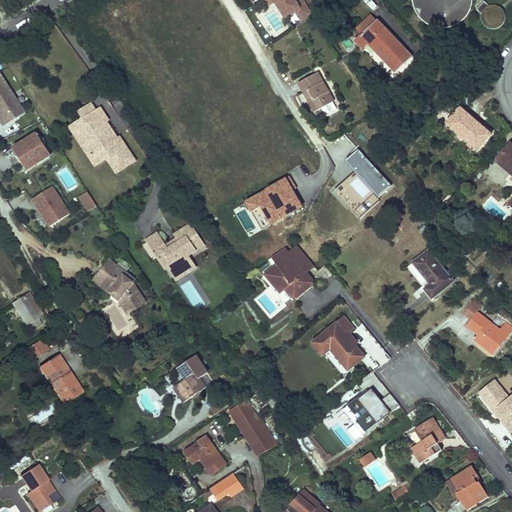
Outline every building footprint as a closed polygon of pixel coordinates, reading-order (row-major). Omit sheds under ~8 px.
[(298,5),(295,0),(279,0),(286,11),(298,5)] [(413,0),(414,3),(415,7),(417,11),(420,16),(423,19),(427,22),(433,25),(439,27),(444,27),(451,26),(456,24),(461,21),(463,19),(466,16),(469,13),(471,8),(472,4),(473,1),(472,0),(413,0)] [(490,4),(485,0),(477,9),(482,13),(481,17),(482,20),(483,23),(486,26),(489,28),(492,29),(496,29),(498,28),(501,27),(503,25),(505,22),(506,19),(506,15),(505,12),(504,10),(502,8),(500,5),(497,4),(493,4),(490,4)] [(413,57),(378,20),(362,34),(370,43),(383,57),(386,55),(388,58),(386,60),(397,72),(413,57)] [(370,43),(362,34),(356,39),(364,48),(370,43)] [(318,72),(300,82),(316,112),(334,102),(318,72)] [(1,75),(0,75),(0,112),(5,120),(1,121),(6,129),(28,115),(1,75)] [(84,119),(88,116),(97,110),(92,103),(79,112),(84,119)] [(109,133),(114,131),(108,122),(110,121),(100,107),(97,110),(88,116),(92,121),(81,129),(91,145),(89,151),(93,157),(101,158),(106,155),(108,159),(118,173),(136,161),(120,136),(118,137),(113,140),(109,133)] [(492,134),(460,108),(447,123),(479,149),(492,134)] [(388,120),(383,111),(372,117),(377,126),(388,120)] [(96,166),(108,159),(106,155),(101,158),(93,157),(89,151),(91,145),(81,129),(92,121),(88,116),(84,119),(70,127),(96,166)] [(118,137),(114,131),(109,133),(113,140),(118,137)] [(356,218),(392,186),(344,132),(331,144),(355,171),(332,192),(356,218)] [(27,170),(51,155),(38,133),(13,148),(22,162),(27,170)] [(499,158),(511,169),(511,144),(511,143),(499,158)] [(22,162),(13,148),(6,153),(14,166),(22,162)] [(511,169),(499,158),(496,161),(511,174),(511,169)] [(286,175),(241,198),(247,208),(238,212),(249,233),(302,206),(286,175)] [(72,214),(53,186),(31,201),(50,229),(72,214)] [(97,207),(87,191),(80,196),(90,212),(97,207)] [(169,249),(167,245),(159,233),(146,241),(159,260),(166,255),(169,258),(169,268),(168,269),(169,270),(185,269),(194,262),(190,255),(206,245),(192,224),(175,235),(177,238),(180,242),(169,249)] [(177,238),(167,245),(169,249),(180,242),(177,238)] [(290,253),(286,248),(272,257),(278,265),(272,270),(270,272),(269,275),(270,278),(282,293),(287,289),(292,295),(301,287),(311,278),(306,272),(315,266),(299,246),(290,253)] [(429,250),(414,262),(429,281),(430,280),(433,284),(427,289),(434,298),(454,281),(429,250)] [(165,270),(168,269),(169,268),(169,258),(166,255),(159,260),(165,270)] [(110,260),(96,279),(113,292),(115,289),(123,295),(119,299),(129,313),(136,308),(135,306),(145,300),(133,282),(132,283),(128,279),(131,276),(110,260)] [(185,269),(169,270),(177,281),(198,267),(194,262),(185,269)] [(312,280),(311,278),(301,287),(292,295),(293,296),(298,296),(312,285),(312,280)] [(94,281),(119,299),(123,295),(115,289),(113,292),(96,279),(94,281)] [(264,291),(256,299),(270,315),(279,307),(264,291)] [(43,315),(29,293),(25,296),(39,318),(43,315)] [(39,318),(25,296),(14,303),(28,325),(39,318)] [(147,302),(145,300),(135,306),(136,308),(147,302)] [(477,313),(468,325),(473,330),(477,325),(482,329),(478,334),(474,339),(494,355),(511,332),(511,326),(506,322),(499,330),(477,313)] [(349,341),(353,338),(350,334),(356,330),(346,317),(315,343),(324,354),(326,353),(344,375),(365,357),(356,346),(354,343),(352,344),(349,341)] [(43,324),(39,318),(28,325),(32,331),(43,324)] [(473,330),(478,334),(482,329),(477,325),(473,330)] [(354,337),(353,338),(349,341),(352,344),(354,343),(356,346),(359,343),(354,337)] [(49,350),(42,339),(39,341),(36,343),(25,350),(32,361),(34,359),(49,350)] [(50,373),(46,376),(64,404),(83,392),(75,380),(72,381),(69,377),(72,375),(59,355),(44,364),(50,373)] [(208,373),(197,355),(179,367),(186,379),(175,387),(185,402),(207,388),(200,378),(208,373)] [(44,364),(40,367),(46,376),(50,373),(44,364)] [(495,380),(480,392),(511,431),(511,375),(511,376),(511,375),(511,396),(510,398),(495,380)] [(371,387),(327,417),(345,444),(400,406),(390,392),(380,400),(371,387)] [(215,415),(229,405),(226,400),(211,409),(215,415)] [(260,456),(276,446),(258,417),(257,418),(245,401),(230,410),(244,434),(246,433),(260,456)] [(50,407),(34,414),(37,422),(54,414),(50,407)] [(65,420),(69,426),(79,420),(75,413),(65,420)] [(444,434),(433,417),(415,428),(423,441),(412,448),(421,463),(442,450),(438,444),(436,440),(444,434)] [(413,429),(407,432),(413,443),(419,439),(413,429)] [(447,438),(444,434),(436,440),(438,444),(447,438)] [(227,464),(207,435),(185,452),(193,464),(196,462),(202,470),(207,466),(212,474),(227,464)] [(45,483),(48,481),(38,464),(22,475),(32,491),(28,493),(40,511),(52,504),(47,497),(52,493),(45,483)] [(458,493),(462,500),(468,510),(489,496),(480,482),(477,483),(474,477),(478,475),(472,465),(452,478),(460,492),(458,493)] [(244,488),(234,473),(219,484),(211,490),(219,501),(229,493),(232,496),(244,488)] [(459,501),(462,500),(458,493),(460,492),(452,478),(447,481),(459,501)] [(55,491),(48,481),(45,483),(52,493),(55,491)] [(396,499),(408,491),(405,487),(393,494),(396,499)] [(320,504),(304,491),(290,507),(295,511),(327,511),(319,505),(320,504)]
